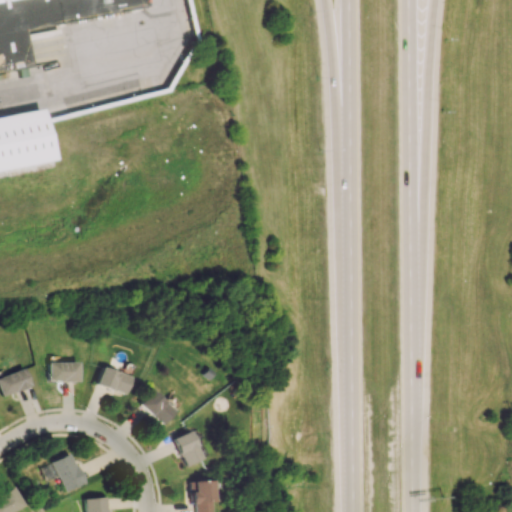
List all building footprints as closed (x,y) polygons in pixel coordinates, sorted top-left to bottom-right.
[(0,0),(0,64),(24,60),(17,28),(137,4),(136,0),(0,0)] [(0,170),(47,163),(39,112),(0,118),(0,170)] [(45,362),(45,381),(75,381),(75,362),(45,362)] [(92,383),(121,394),(127,377),(99,366),(92,383)] [(0,375),(0,395),(27,385),(20,368),(0,375)] [(135,404),(158,425),(171,411),(148,390),(135,404)] [(169,438),(181,466),(198,459),(186,430),(169,438)] [(49,460),(60,491),(79,484),(68,453),(49,460)] [(185,503),(191,503),(191,511),(208,511),(207,480),(185,481),(185,503)] [(0,491),(0,511),(8,511),(20,505),(9,487),(0,491)] [(82,511),(103,511),(103,497),(81,498),(82,511)]
